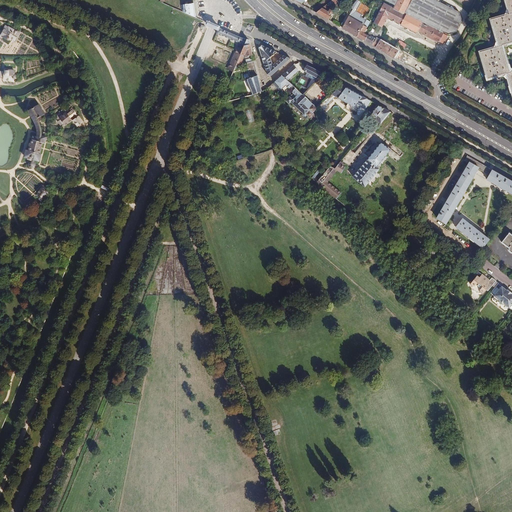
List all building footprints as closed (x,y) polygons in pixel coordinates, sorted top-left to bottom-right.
[(336,0),(332,0),(336,5),(335,7),(340,11),(343,7),(336,0)] [(336,0),(343,7),(347,10),(349,8),(345,5),(340,0),(336,0)] [(375,0),(371,0),(369,6),(361,22),(349,16),(342,27),(357,36),(358,36),(360,31),(363,25),(375,0)] [(357,5),(359,0),(358,0),(355,0),(351,8),(359,12),(362,7),(357,5)] [(382,27),(383,26),(387,17),(391,18),(417,32),(418,30),(426,34),(439,41),(443,33),(404,12),(410,0),(397,0),(396,4),(393,8),(383,3),(374,22),(375,23),(382,27)] [(449,34),(457,32),(458,21),(460,12),(442,3),(437,0),(412,0),(406,12),(423,21),(449,34)] [(511,0),(505,0),(509,14),(491,19),(499,46),(480,52),(488,79),(506,74),(511,93),(511,71),(510,72),(506,56),(503,46),(511,43),(511,0)] [(185,11),(195,16),(194,2),(184,3),(185,11)] [(325,6),(316,12),(329,19),(333,11),(325,6)] [(212,22),(203,19),(203,20),(202,24),(209,27),(215,30),(216,27),(217,25),(212,22)] [(5,25),(2,32),(0,35),(0,38),(2,39),(3,38),(9,41),(10,39),(15,41),(20,32),(5,25)] [(360,31),(358,36),(364,39),(366,34),(365,34),(366,33),(364,32),(367,27),(363,25),(360,31)] [(216,32),(244,44),(247,38),(218,26),(217,28),(216,32)] [(374,45),(394,57),(398,51),(379,39),(385,27),(383,26),(382,27),(381,29),(379,35),(376,40),(374,45)] [(366,39),(374,45),(376,40),(379,35),(371,31),(369,34),(368,34),(366,39)] [(443,33),(439,41),(444,44),(448,36),(443,33)] [(249,39),(247,38),(244,44),(241,50),(236,64),(242,62),(244,54),(245,56),(252,54),(249,39)] [(264,62),(276,51),(262,44),(260,46),(264,62)] [(227,68),(233,71),(236,64),(241,50),(235,48),(227,68)] [(284,54),(274,63),(278,68),(290,56),(284,54)] [(274,63),(266,70),(267,73),(271,74),(278,68),(274,63)] [(313,82),(323,72),(312,66),(306,63),(303,68),(315,75),(311,80),(313,82)] [(5,69),(4,72),(0,71),(0,77),(3,77),(3,81),(14,81),(14,78),(15,78),(16,77),(16,76),(16,75),(16,74),(15,74),(14,73),(15,70),(5,69)] [(262,89),(258,74),(247,77),(249,88),(251,94),(261,90),(262,89)] [(282,74),(274,80),(281,88),(288,82),(291,85),(293,84),(282,74)] [(340,85),(338,87),(332,92),(348,102),(346,105),(357,110),(362,105),(366,107),(371,99),(341,83),(340,85)] [(303,93),(293,84),(291,85),(294,88),(292,91),(293,92),(287,99),(290,102),(291,100),(304,112),(302,114),(306,118),(309,115),(310,116),(315,112),(313,110),(317,106),(303,93)] [(251,94),(249,88),(236,92),(237,98),(251,94)] [(32,108),(31,109),(36,117),(39,122),(42,120),(40,117),(45,114),(39,105),(37,106),(35,102),(30,105),(32,108)] [(384,107),(378,104),(370,114),(373,116),(372,117),(374,119),(376,116),(378,114),(384,107)] [(390,111),(384,107),(378,114),(383,117),(384,118),(390,111)] [(36,117),(31,109),(27,111),(30,115),(32,119),(35,124),(37,129),(37,133),(36,140),(41,141),(42,137),(42,133),(41,129),(40,125),(39,122),(36,117)] [(54,118),(60,126),(63,124),(65,127),(72,121),(77,127),(83,122),(73,109),(67,114),(66,112),(61,116),(60,114),(54,118)] [(246,111),(250,123),(255,121),(251,110),(246,111)] [(367,182),(377,171),(379,167),(377,165),(388,152),(394,156),(400,148),(385,136),(380,141),(381,141),(353,175),(365,185),(367,182)] [(41,141),(36,140),(31,139),(29,151),(26,150),(24,158),(28,159),(27,160),(31,161),(30,161),(29,162),(29,163),(28,165),(28,166),(29,168),(31,168),(32,168),(33,168),(34,167),(35,167),(35,166),(35,165),(35,163),(34,163),(35,161),(39,162),(43,143),(45,143),(47,138),(42,137),(41,141)] [(484,164),(468,155),(465,160),(469,162),(438,217),(446,223),(478,168),(481,169),(484,164)] [(330,164),(323,172),(316,181),(336,197),(341,191),(328,180),(337,169),(341,171),(345,165),(344,165),(343,162),(340,160),(335,166),(330,164)] [(492,169),(484,164),(481,169),(489,174),(492,169)] [(511,192),(511,180),(492,169),(489,174),(487,178),(511,192)] [(313,178),(316,181),(323,172),(320,170),(313,178)] [(380,173),(377,171),(367,182),(371,185),(380,173)] [(41,186),(35,193),(39,196),(37,199),(41,202),(43,199),(43,200),(48,195),(47,194),(48,193),(45,190),(45,191),(44,190),(45,189),(42,186),(41,186)] [(463,218),(457,226),(483,247),(490,238),(463,218)] [(511,233),(509,232),(502,242),(508,247),(509,250),(511,252),(511,251),(511,233)] [(442,244),(438,240),(435,243),(433,243),(429,248),(430,250),(428,253),(429,254),(426,257),(430,260),(433,256),(434,258),(437,255),(437,253),(438,252),(439,252),(440,252),(440,251),(440,250),(440,249),(442,249),(444,246),(442,244)] [(477,265),(468,258),(465,262),(474,269),(477,265)] [(466,265),(461,261),(455,269),(460,273),(466,265)] [(497,280),(492,277),(490,280),(488,278),(487,280),(483,277),(485,275),(478,270),(476,274),(477,275),(471,283),(474,286),(473,287),(479,291),(480,290),(483,293),(487,289),(488,290),(497,280)] [(502,285),(498,283),(491,292),(494,295),(499,299),(499,301),(502,303),(504,303),(509,307),(510,307),(511,308),(511,292),(511,293),(511,292),(511,291),(510,293),(508,292),(509,290),(508,289),(507,289),(502,285)]
